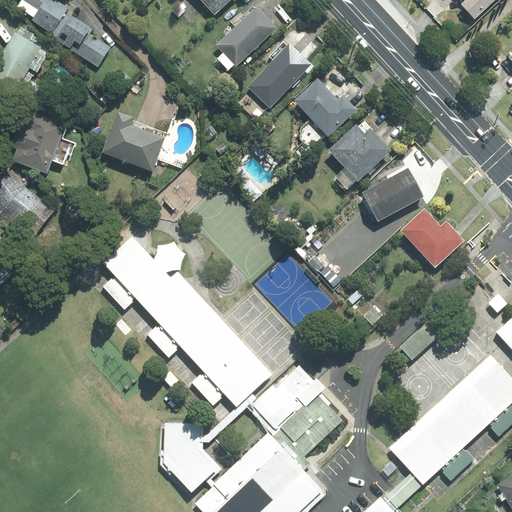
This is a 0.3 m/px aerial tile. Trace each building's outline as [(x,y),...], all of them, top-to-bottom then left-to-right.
[(69,8),(55,0),(21,0),(17,7),(33,17),(32,20),(53,33),(50,38),(98,68),(111,47),(89,34),(92,29),(66,13),(69,8)] [(229,0),(201,0),(215,14),(229,0)] [(466,0),(462,4),(474,18),(494,0),(466,0)] [(236,66),(277,28),(257,6),(255,8),(253,6),(243,15),(241,12),(231,21),(236,27),(216,45),(224,53),(218,58),(228,69),(234,64),(236,66)] [(34,34),(20,27),(17,34),(40,46),(43,41),(33,36),(34,34)] [(17,34),(15,32),(0,56),(0,90),(12,98),(29,68),(37,72),(46,57),(45,56),(48,51),(40,46),(17,34)] [(311,64),(289,43),(287,45),(283,42),(270,57),(273,60),(248,87),(250,89),(238,102),(256,119),(268,106),(270,108),(311,64)] [(318,79),(296,100),(312,118),(301,129),(301,139),(310,149),(327,134),(328,136),(356,110),(343,96),(338,100),(318,79)] [(134,118),(118,112),(103,153),(152,171),(167,133),(133,121),(134,118)] [(76,143),(63,139),(67,126),(32,113),(26,126),(19,124),(11,146),(18,149),(14,161),(47,173),(52,160),(67,166),(76,143)] [(358,126),(356,124),(329,150),(346,168),(336,176),(348,188),(357,180),(358,181),(367,172),(370,175),(375,170),(373,168),(391,150),(373,130),(365,120),(358,126)] [(25,188),(9,165),(0,170),(0,208),(2,210),(37,234),(55,208),(25,188)] [(408,168),(363,193),(378,221),(423,196),(408,168)] [(424,209),(401,231),(435,267),(464,240),(446,222),(441,227),(424,209)] [(37,234),(2,210),(0,212),(0,220),(32,242),(37,234)] [(0,284),(13,273),(5,263),(15,254),(0,236),(0,284)] [(271,382),(134,237),(105,264),(242,409),(271,382)] [(113,280),(105,287),(127,311),(135,304),(113,280)] [(360,291),(350,300),(374,326),(383,317),(360,291)] [(498,310),(507,301),(498,291),(489,300),(498,310)] [(428,320),(400,345),(412,359),(440,334),(428,320)] [(511,321),(499,333),(511,347),(511,321)] [(157,327),(149,335),(171,358),(179,351),(157,327)] [(414,474),(425,486),(443,469),(453,480),(476,459),(466,448),(491,426),(500,437),(511,425),(511,403),(511,402),(511,376),(492,355),(390,447),(414,474)] [(315,380),(300,364),(257,405),(279,428),(271,435),(306,471),(314,464),(308,457),(346,421),(329,403),(332,401),(322,391),(327,386),(318,377),(315,380)] [(202,376),(194,383),(215,406),(223,399),(202,376)] [(165,463),(196,494),(222,468),(202,449),(203,424),(166,423),(165,463)] [(306,471),(271,435),(199,506),(205,511),(301,511),(324,490),(306,471)] [(385,500),(382,497),(366,511),(398,511),(397,510),(425,486),(414,474),(385,500)] [(511,508),(511,507),(511,476),(498,485),(503,493),(498,495),(502,501),(506,499),(511,508)]
